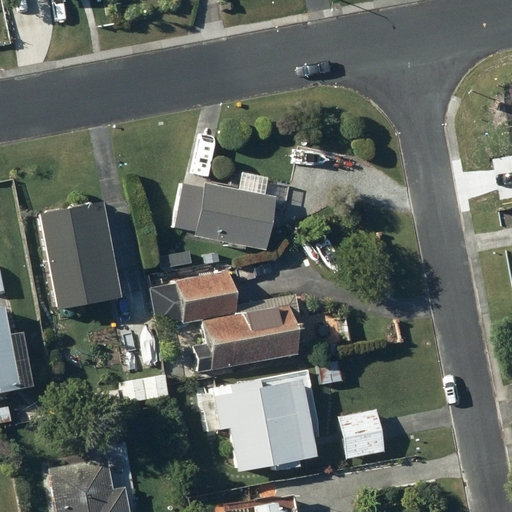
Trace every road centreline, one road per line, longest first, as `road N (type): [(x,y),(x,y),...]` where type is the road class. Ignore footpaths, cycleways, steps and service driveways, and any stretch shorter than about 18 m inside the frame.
road 1 (residential): [(402,38),(495,511)]
road 2 (residential): [(0,113),(402,38)]
